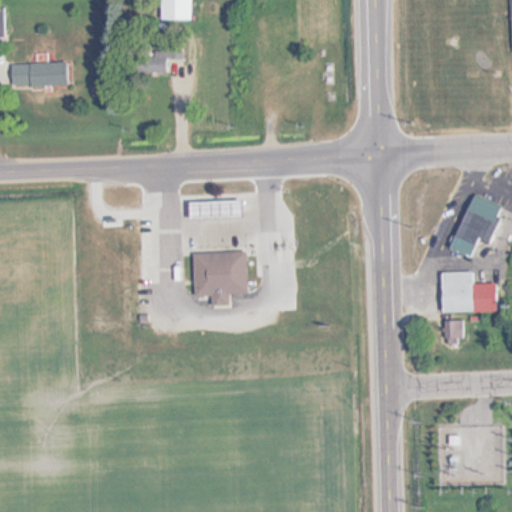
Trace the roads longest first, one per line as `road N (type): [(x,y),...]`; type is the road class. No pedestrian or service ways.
road 1 (primary): [(391,511),(373,0)]
road 2 (secondary): [(0,168),(378,150)]
road 3 (secondary): [(378,150),(511,143)]
road 4 (residential): [(386,380),(511,375)]
